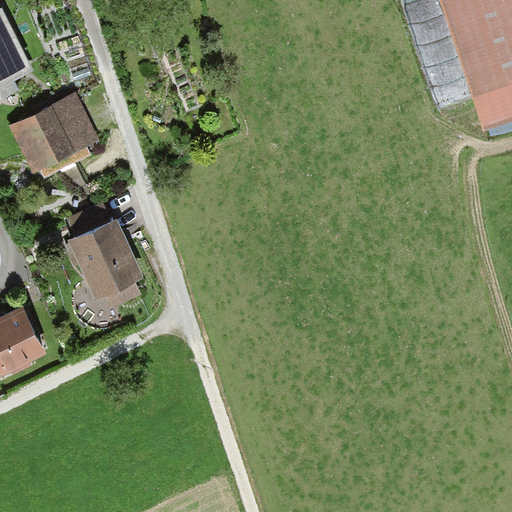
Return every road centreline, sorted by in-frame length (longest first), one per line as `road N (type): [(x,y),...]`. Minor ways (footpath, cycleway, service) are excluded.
road 1 (track): [(0,410),(186,317),(249,511)]
road 2 (residential): [(84,0),(186,317)]
